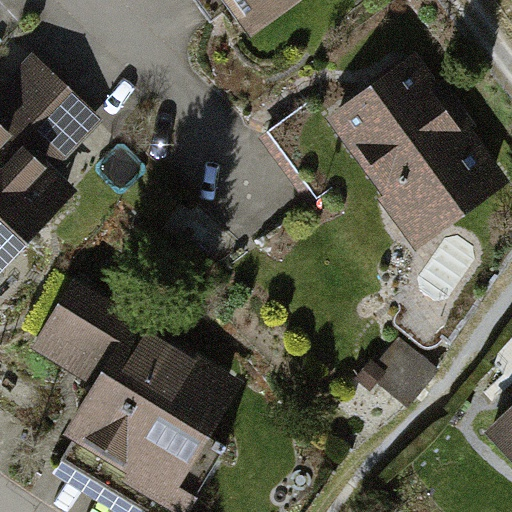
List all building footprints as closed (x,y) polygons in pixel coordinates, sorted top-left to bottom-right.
[(292,0),(221,0),(243,32),(292,0)] [(0,140),(53,92),(19,57),(0,75),(0,140)] [(485,182),(404,57),(316,113),(396,239),(485,182)] [(53,92),(0,140),(0,247),(74,176),(56,158),(87,128),(53,92)] [(222,379),(57,283),(25,338),(71,366),(38,423),(156,492),(222,379)] [(511,401),(471,438),(511,483),(511,401)]
